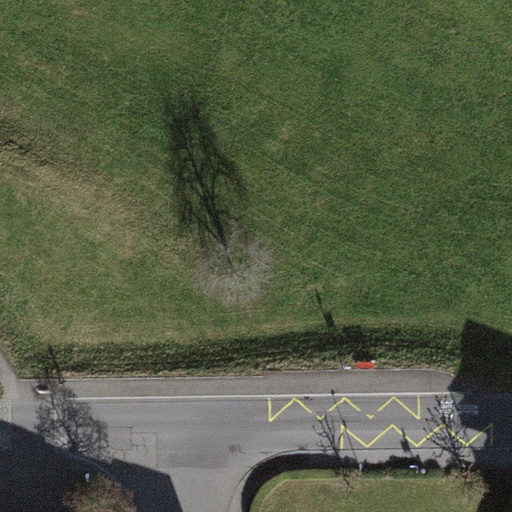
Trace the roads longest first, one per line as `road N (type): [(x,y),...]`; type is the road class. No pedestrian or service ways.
road 1 (residential): [(511,421),(174,426)]
road 2 (residential): [(174,426),(0,426)]
